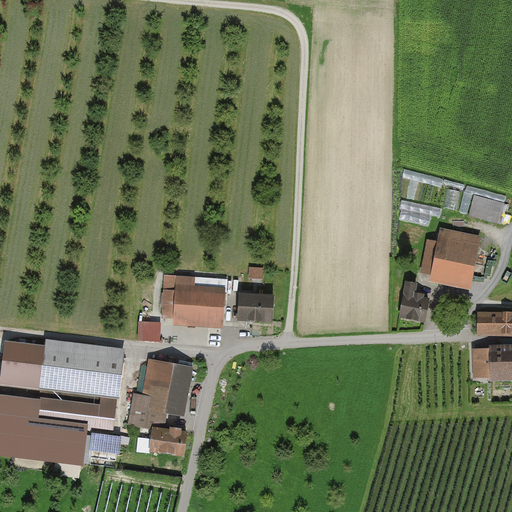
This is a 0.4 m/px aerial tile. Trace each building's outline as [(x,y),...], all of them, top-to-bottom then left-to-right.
[(459,209),(461,190),(450,189),(448,207),(459,209)] [(507,202),(478,195),(472,217),(502,224),(507,202)] [(483,241),(440,232),(432,274),(474,282),(483,241)] [(268,269),(254,268),(253,279),(267,280),(268,269)] [(202,277),(172,274),(169,320),(229,325),(232,288),(202,286),(202,277)] [(428,284),(409,281),(405,317),(431,321),(435,292),(427,291),(428,284)] [(284,298),(249,295),(247,321),(282,324),(284,298)] [(511,314),(485,313),(484,335),(511,335),(511,314)] [(47,346),(5,341),(0,380),(0,383),(102,396),(118,398),(125,350),(48,341),(47,346)] [(496,350),(479,350),(480,376),(496,376),(496,382),(511,381),(511,344),(496,345),(496,350)] [(194,365),(151,356),(144,392),(134,390),(128,422),(155,427),(157,419),(166,421),(168,410),(184,413),(194,365)] [(237,381),(227,378),(224,389),(233,392),(237,381)] [(101,405),(0,393),(0,458),(84,468),(88,431),(114,434),(118,398),(102,396),(101,405)] [(182,430),(151,428),(150,453),(181,454),(182,430)]
